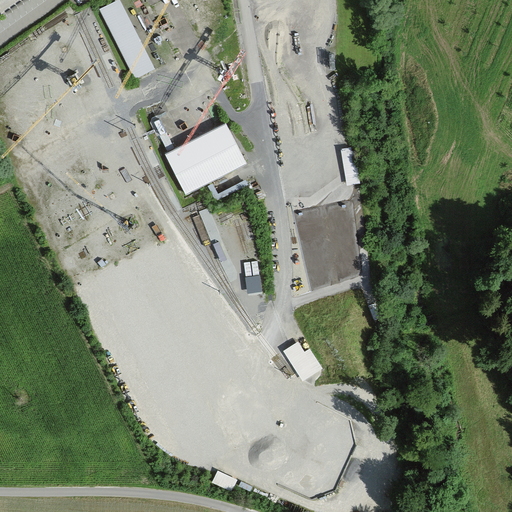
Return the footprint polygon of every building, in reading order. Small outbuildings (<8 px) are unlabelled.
[(121,0),(101,10),(137,79),(157,68),(121,0)] [(229,125),(169,155),(189,194),(249,163),(229,125)] [(346,185),(358,184),(356,148),(344,149),(346,185)] [(218,262),(228,259),(211,207),(201,210),(218,262)] [(246,262),(248,293),(262,292),(260,262),(246,262)] [(356,326),(346,328),(348,341),(373,336),(367,310),(354,313),(356,326)] [(301,341),(285,351),(304,381),(323,369),(312,351),(308,353),(301,341)] [(173,431),(164,439),(180,455),(188,446),(173,431)] [(268,443),(256,461),(265,467),(277,449),(268,443)] [(233,491),(238,479),(219,469),(213,481),(233,491)]
